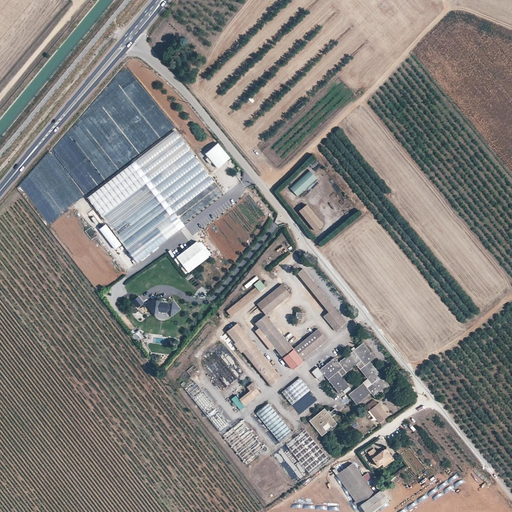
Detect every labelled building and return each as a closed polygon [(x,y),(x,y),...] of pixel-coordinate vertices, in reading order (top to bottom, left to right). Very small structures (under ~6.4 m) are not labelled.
[(86,195),(134,264),(186,228),(183,223),(222,195),(177,131),(86,195)] [(208,155),(220,171),(233,161),(220,146),(208,155)] [(316,179),(309,171),(290,188),(298,196),(316,179)] [(323,226),(307,206),(300,212),(315,232),(323,226)] [(115,250),(122,244),(105,225),(99,230),(115,250)] [(209,258),(197,242),(177,258),(188,273),(209,258)] [(323,316),(335,331),(346,323),(302,269),(297,273),(328,312),(323,316)] [(256,276),(244,286),(246,289),(258,279),(256,276)] [(254,287),(259,293),(265,287),(259,280),(253,285),(254,287)] [(256,304),(266,315),(290,295),(281,284),(256,304)] [(254,287),(225,310),(230,316),(259,293),(254,287)] [(139,296),(132,301),(137,309),(144,304),(139,296)] [(160,304),(156,298),(146,305),(153,315),(158,312),(166,313),(169,317),(179,309),(172,300),(166,304),(165,303),(162,302),(160,304)] [(255,324),(282,358),(293,349),(279,331),(266,315),(255,324)] [(225,332),(270,386),(280,378),(235,323),(225,332)] [(293,349),(302,360),(326,340),(318,329),(293,349)] [(136,342),(143,339),(140,331),(133,335),(136,342)] [(301,341),(297,336),(289,341),(293,346),(301,341)] [(319,370),(339,394),(349,386),(337,372),(342,368),(346,373),(361,361),(364,365),(359,369),(371,384),(366,388),(363,383),(348,395),(356,404),(370,393),(375,398),(389,386),(369,361),(374,357),(362,343),(357,347),(338,363),(334,357),(319,370)] [(302,360),(293,349),(282,358),(291,369),(302,360)] [(300,378),(282,392),(299,414),(312,404),(315,407),(320,403),(300,378)] [(230,426),(195,381),(185,389),(220,434),(230,426)] [(249,392),(254,399),(260,394),(251,383),(245,387),(249,392)] [(254,399),(249,392),(238,399),(244,407),(254,399)] [(369,410),(379,423),(388,416),(380,407),(381,405),(378,402),(369,410)] [(257,412),(278,442),(291,433),(270,403),(257,412)] [(323,408),(308,420),(321,436),(326,431),(322,426),(327,423),(331,427),(336,423),(330,417),(337,412),(334,408),(329,412),(328,410),(326,412),(323,408)] [(243,420),(223,435),(246,466),(266,451),(243,420)] [(286,444),(308,473),(313,469),(314,470),(328,459),(305,429),(286,444)] [(368,454),(378,468),(382,465),(384,467),(394,460),(386,449),(381,453),(378,455),(374,449),(368,454)] [(363,480),(352,464),(339,474),(337,471),(335,473),(359,507),(361,506),(364,511),(375,511),(389,502),(381,491),(375,496),(363,480)]
